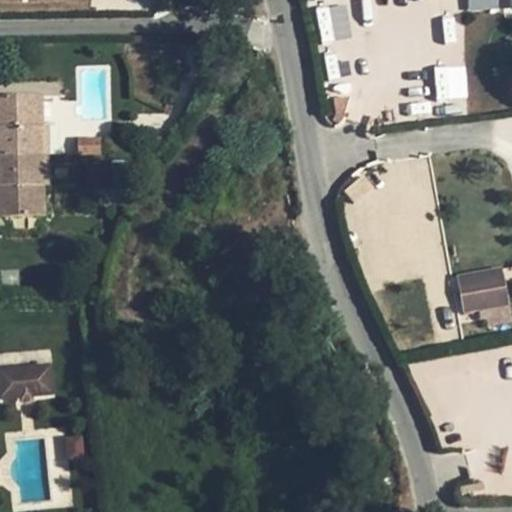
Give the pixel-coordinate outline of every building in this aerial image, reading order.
[(197,0),(176,0),(176,7),(197,9),(197,0)] [(466,0),(468,11),(499,9),(498,0),(466,0)] [(349,37),(346,6),(318,9),(321,40),(349,37)] [(467,98),(464,65),(433,67),(436,100),(467,98)] [(41,97),(0,97),(0,219),(42,219),(42,188),(42,158),(41,128),(41,97)] [(138,162),(109,162),(110,178),(138,177),(138,162)] [(511,276),(510,265),(456,276),(463,310),(511,299),(511,276)] [(53,373),(0,377),(2,407),(55,403),(53,373)]
